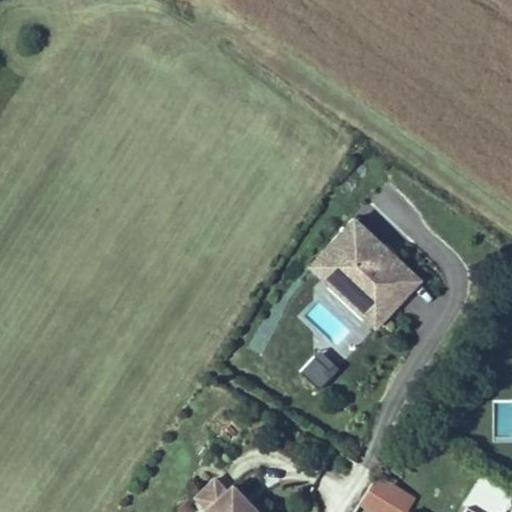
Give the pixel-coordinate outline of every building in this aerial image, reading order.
[(351,214),(304,263),(374,328),(421,279),(351,214)] [(318,350),(299,373),(319,390),(339,367),(318,350)] [(492,441),(511,441),(511,400),(493,400),(492,441)] [(358,506),(368,511),(403,511),(405,510),(414,494),(378,473),(358,506)] [(200,507),(222,486),(211,475),(189,496),(200,507)] [(258,511),(228,480),(222,486),(200,507),(196,511),(197,511),(258,511)]
